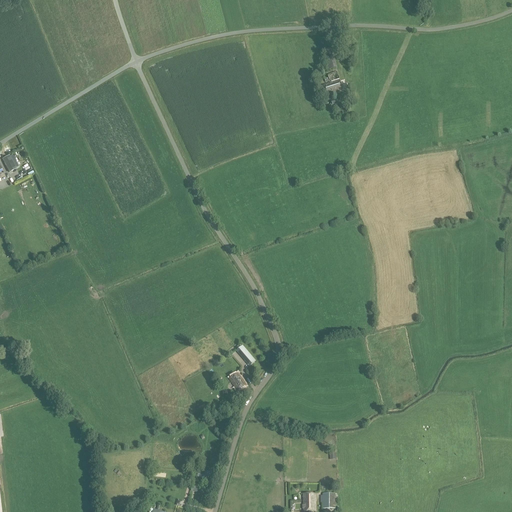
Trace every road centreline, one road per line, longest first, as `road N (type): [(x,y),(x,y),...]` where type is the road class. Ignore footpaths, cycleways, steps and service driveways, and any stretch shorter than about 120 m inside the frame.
road 1 (unclassified): [(215,511),(240,424),(278,350),(136,61)]
road 2 (unclassified): [(136,61),(248,31),(437,29),(511,10)]
road 3 (unclassified): [(0,143),(136,61)]
